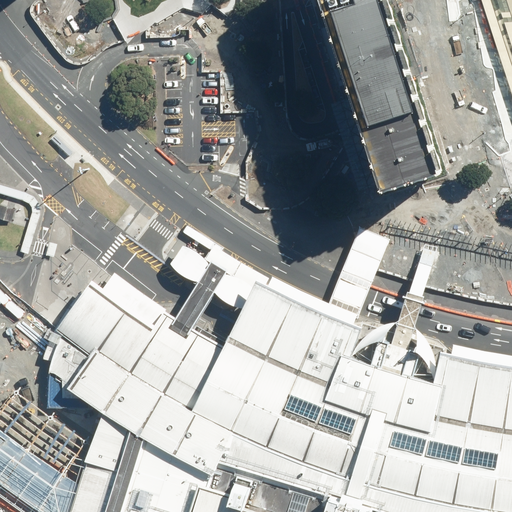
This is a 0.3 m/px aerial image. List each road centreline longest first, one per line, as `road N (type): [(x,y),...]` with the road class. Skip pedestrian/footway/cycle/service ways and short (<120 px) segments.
road 1 (unknown): [(511,422),(417,402),(292,360),(121,255)]
road 2 (unknown): [(511,341),(396,313),(275,261),(170,187)]
road 3 (unknown): [(170,187),(158,236),(139,253),(121,255),(54,202),(0,134)]
road 4 (unknown): [(0,24),(170,187)]
